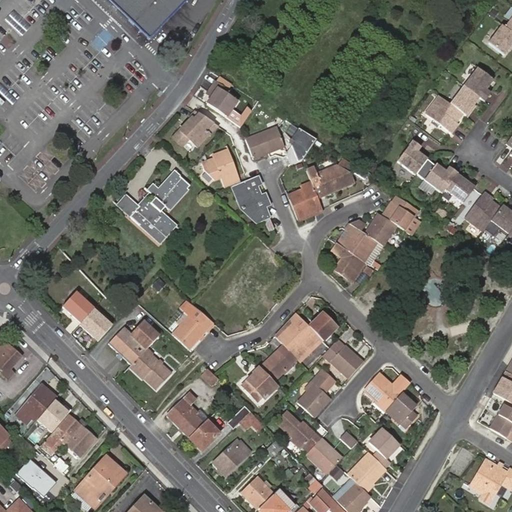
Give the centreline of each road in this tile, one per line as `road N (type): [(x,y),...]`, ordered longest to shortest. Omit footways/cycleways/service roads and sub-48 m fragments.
road 1 (residential): [(238,0),(180,92),(4,288)]
road 2 (tertiary): [(216,511),(4,288)]
road 3 (residential): [(314,278),(267,331),(213,349)]
